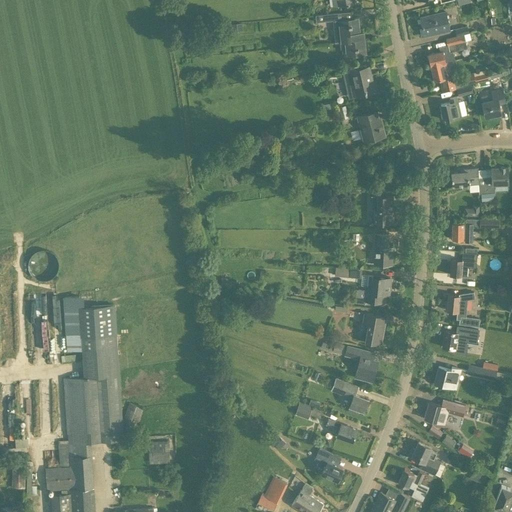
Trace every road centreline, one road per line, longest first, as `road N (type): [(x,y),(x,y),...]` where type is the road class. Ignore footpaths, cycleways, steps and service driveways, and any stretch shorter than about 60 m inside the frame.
road 1 (unclassified): [(353,511),(407,375),(420,301),(420,148)]
road 2 (residential): [(420,148),(389,0)]
